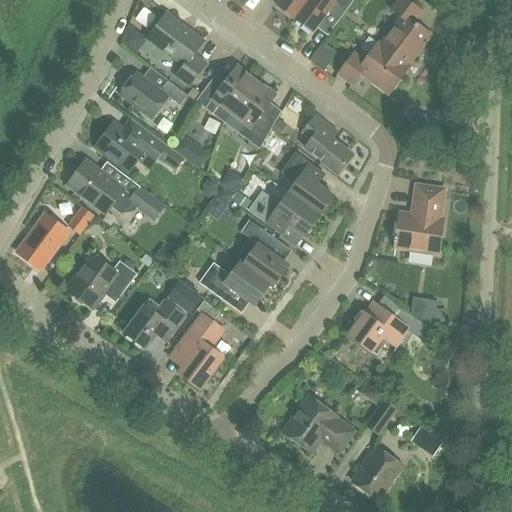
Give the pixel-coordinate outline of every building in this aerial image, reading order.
[(281,0),(277,5),(296,18),(309,0),(281,0)] [(340,19),(354,0),(309,0),(296,18),(314,32),(330,11),(340,19)] [(379,43),(410,66),(411,66),(409,65),(432,34),(415,21),(422,11),(407,0),(398,0),(392,9),(401,16),(381,44),(379,42),(379,43)] [(167,13),(148,38),(185,66),(177,76),(190,86),(207,63),(195,54),(205,41),(167,13)] [(410,66),(379,43),(365,61),(355,53),(340,73),(353,84),(361,72),(390,94),(410,66)] [(316,66),(324,71),(329,63),(315,53),(310,59),(309,60),(316,66)] [(211,82),(197,101),(216,115),(223,106),(233,113),(257,80),(238,66),(221,89),(211,82)] [(181,105),(188,95),(168,79),(161,89),(137,72),(120,94),(152,119),(169,96),(181,105)] [(257,80),(226,122),(237,131),(261,149),(273,128),(259,118),(276,95),(257,80)] [(338,174),(354,155),(321,129),(326,123),(316,115),(303,131),(312,139),(306,147),(338,174)] [(132,118),(124,129),(115,122),(96,147),(130,172),(139,159),(151,168),(160,156),(176,169),(185,158),(132,118)] [(281,134),(287,125),(280,119),(273,129),(281,134)] [(193,133),(209,146),(219,133),(202,120),(193,133)] [(289,193),(320,215),(335,195),(312,179),(319,169),(296,153),(282,173),(296,183),(289,193)] [(69,184),(107,213),(125,190),(86,161),(69,184)] [(440,220),(445,189),(417,185),(413,216),(401,214),(396,245),(428,250),(430,252),(439,254),(444,220),(440,220)] [(140,186),(129,201),(155,220),(165,206),(140,186)] [(238,192),(233,200),(245,209),(251,201),(238,192)] [(320,215),(289,193),(281,204),(263,192),(250,210),(276,229),(283,219),(306,236),(320,215)] [(223,219),(232,204),(217,195),(208,210),(223,219)] [(80,235),(95,216),(83,206),(68,226),(80,235)] [(42,270),(70,231),(47,214),(18,252),(42,270)] [(240,262),(274,286),(289,265),(270,252),(279,240),(250,220),(242,231),(259,243),(244,264),(241,261),(240,262)] [(120,298),(138,274),(121,260),(114,269),(94,254),(67,289),(76,295),(74,297),(75,300),(82,305),(84,304),(85,302),(94,309),(108,290),(120,298)] [(155,261),(146,254),(140,262),(149,269),(155,261)] [(274,286),(240,262),(231,275),(215,263),(200,282),(229,303),(237,292),(256,305),(271,284),(274,287),(274,286)] [(172,336),(187,316),(166,300),(156,313),(146,305),(125,332),(146,348),(161,329),(172,336)] [(396,346),(410,328),(375,302),(367,314),(361,310),(355,319),(359,322),(349,335),(378,355),(389,340),(396,346)] [(201,389),(213,372),(217,372),(223,364),(222,360),(225,357),(212,347),(225,330),(203,313),(176,350),(189,360),(179,373),(201,389)] [(340,452),(355,431),(337,418),(338,417),(309,396),(284,432),(312,452),(321,439),(340,452)] [(379,436),(399,409),(385,398),(365,426),(379,436)] [(442,446),(434,440),(425,453),(433,459),(442,446)] [(379,499),(403,465),(378,447),(372,456),(368,454),(362,463),(365,466),(354,481),(379,499)]
